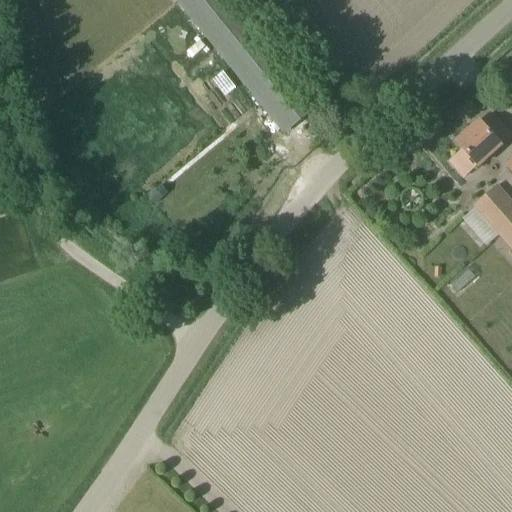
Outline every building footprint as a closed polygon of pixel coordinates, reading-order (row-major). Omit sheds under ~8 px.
[(177,0),(284,132),(315,107),(228,0),(177,0)] [(510,135),(491,114),(480,123),(479,122),(457,142),(463,149),(448,163),(463,180),(478,166),(500,146),(499,145),(510,135)] [(511,247),(511,205),(496,187),(475,205),(511,247)] [(460,291),(479,276),(470,265),(452,280),(460,291)] [(193,311),(201,301),(195,297),(188,307),(193,311)]
